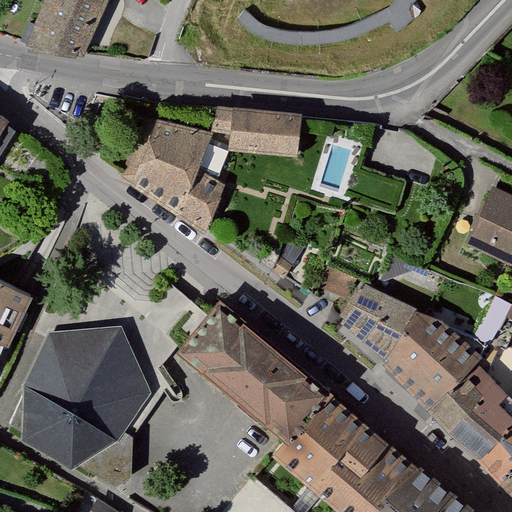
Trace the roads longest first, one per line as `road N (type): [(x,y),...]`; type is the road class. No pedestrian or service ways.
road 1 (residential): [(0,93),(501,511)]
road 2 (tertiary): [(0,55),(348,97),(387,92),(453,57),(506,0)]
